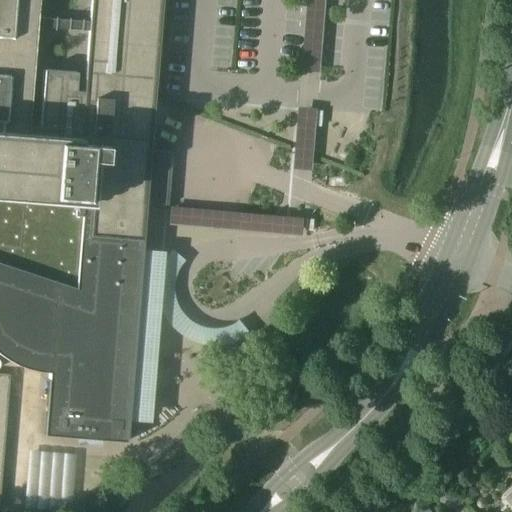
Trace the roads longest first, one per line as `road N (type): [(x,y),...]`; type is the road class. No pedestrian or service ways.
road 1 (tertiary): [(460,257),(391,388),(272,511)]
road 2 (tertiary): [(511,116),(460,257)]
